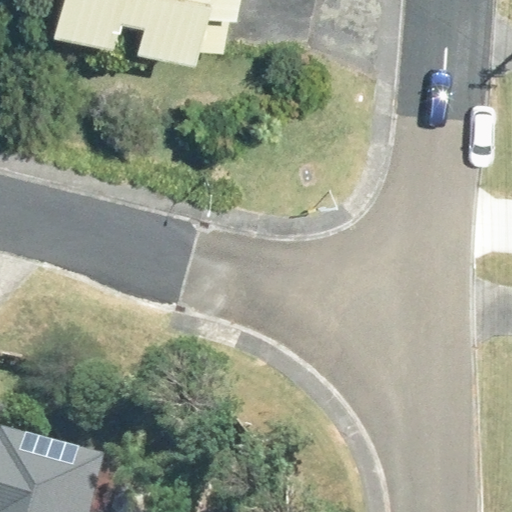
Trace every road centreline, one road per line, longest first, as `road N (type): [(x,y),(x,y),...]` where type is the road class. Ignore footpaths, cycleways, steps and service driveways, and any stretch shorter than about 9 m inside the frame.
road 1 (residential): [(0,214),(426,322)]
road 2 (residential): [(446,0),(426,322)]
road 3 (residential): [(426,322),(434,511)]
